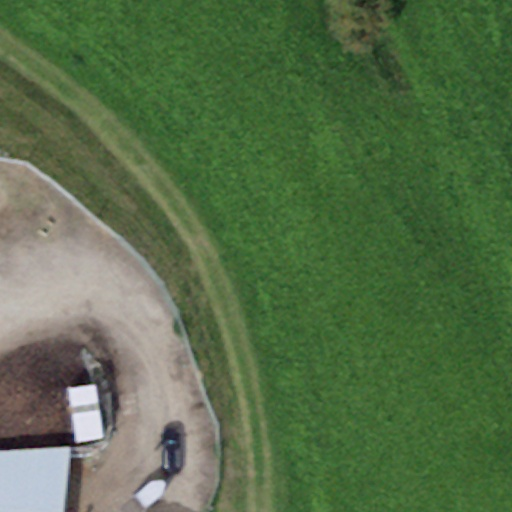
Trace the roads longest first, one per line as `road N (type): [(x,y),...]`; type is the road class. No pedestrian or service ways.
road 1 (track): [(240,511),(246,434),(195,245),(55,82),(0,42)]
road 2 (track): [(0,359),(55,340),(134,354),(178,422),(197,511)]
